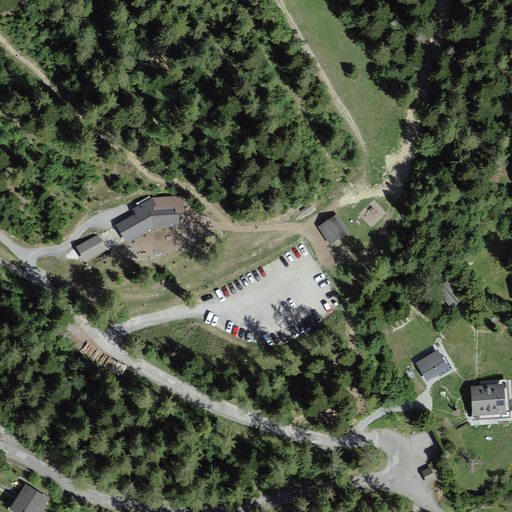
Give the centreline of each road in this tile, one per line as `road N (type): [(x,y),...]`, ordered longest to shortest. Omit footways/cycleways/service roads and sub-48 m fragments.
road 1 (unclassified): [(221,511),(393,478),(402,453),(394,443),(304,439),(217,406),(114,354),(107,343)]
road 2 (track): [(291,228),(265,248),(145,298),(27,275),(0,261)]
road 3 (track): [(342,205),(403,167),(442,0)]
road 4 (track): [(342,205),(366,173),(359,129),(293,0)]
road 5 (unclassified): [(0,450),(83,495),(155,511)]
road 6 (track): [(403,167),(378,242),(338,282),(327,262)]
road 7 (track): [(84,217),(82,235),(40,252),(38,276),(0,235)]
